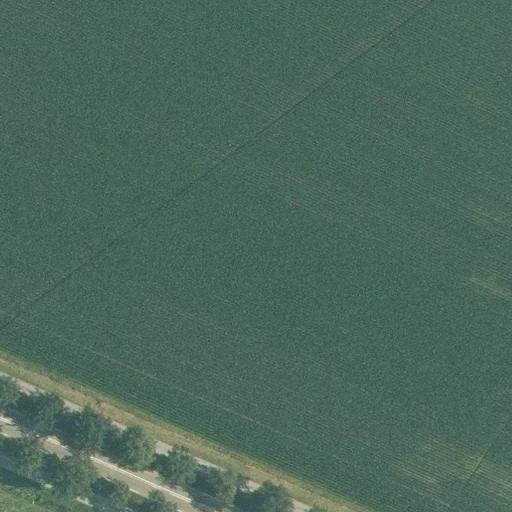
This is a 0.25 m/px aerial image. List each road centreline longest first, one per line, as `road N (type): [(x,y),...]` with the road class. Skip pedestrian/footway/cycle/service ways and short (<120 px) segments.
road 1 (unclassified): [(310,511),(0,377)]
road 2 (primary): [(201,511),(0,423)]
road 3 (unclassified): [(0,461),(115,511)]
